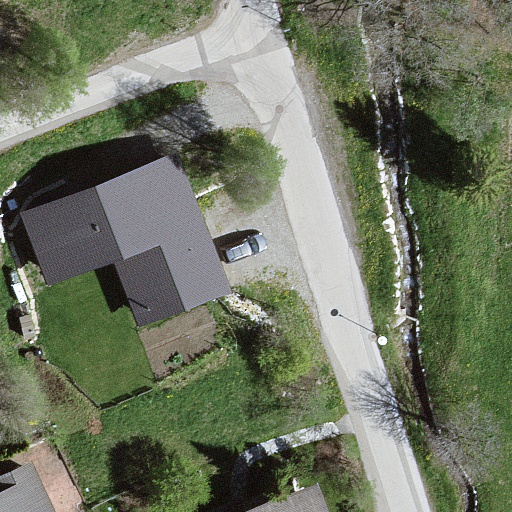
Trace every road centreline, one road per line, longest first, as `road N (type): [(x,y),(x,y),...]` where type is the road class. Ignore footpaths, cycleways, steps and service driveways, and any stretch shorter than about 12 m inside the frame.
road 1 (tertiary): [(258,35),(406,511)]
road 2 (residential): [(258,35),(0,129)]
